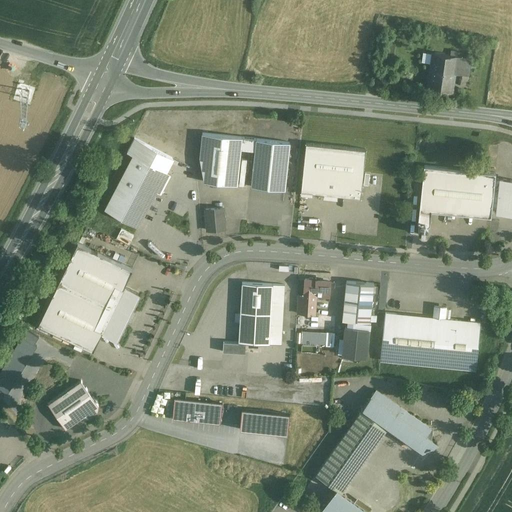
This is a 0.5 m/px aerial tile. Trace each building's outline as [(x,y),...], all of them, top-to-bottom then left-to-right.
[(457,56),(433,53),(428,89),(452,92),(454,72),(457,56)] [(469,58),(457,56),(454,72),(467,74),(469,58)] [(242,137),(202,133),(199,157),(204,182),(237,185),(241,149),(242,137)] [(256,139),(242,137),(241,149),(255,151),(256,139)] [(290,142),(256,139),(255,151),(251,187),(285,190),(290,142)] [(365,149),(306,143),(301,191),(326,193),(326,197),(335,198),(335,194),(360,197),(365,149)] [(166,172),(133,155),(133,156),(129,164),(124,173),(124,174),(120,182),(119,182),(119,183),(115,191),(114,191),(115,191),(110,200),(106,209),(105,208),(105,209),(138,226),(137,225),(142,217),(147,208),(151,199),(152,200),(152,199),(151,199),(156,191),(156,190),(161,181),(165,173),(166,172)] [(495,173),(424,166),(419,209),(431,211),(491,217),(492,209),(495,178),(495,173)] [(510,180),(495,178),(492,209),(497,210),(496,213),(506,214),(506,213),(511,213),(511,180),(510,180)] [(223,208),(205,209),(207,230),(225,229),(223,208)] [(419,209),(418,223),(420,226),(421,225),(423,224),(425,224),(425,225),(426,225),(427,226),(428,226),(430,224),(431,211),(419,209)] [(428,232),(429,230),(428,228),(428,226),(427,226),(426,225),(425,225),(425,224),(423,224),(421,225),(420,226),(419,226),(418,228),(418,230),(418,232),(420,234),(421,235),(423,235),(425,235),(427,233),(428,232)] [(121,228),(116,237),(129,243),(134,234),(121,228)] [(132,268),(77,242),(38,323),(93,349),(102,331),(93,327),(114,282),(123,287),(123,286),(132,268)] [(330,281),(316,280),(316,278),(311,278),(311,280),(304,279),(303,296),(297,296),(296,313),(314,314),(315,296),(327,297),(329,295),(330,281)] [(374,283),(346,281),(342,320),(354,321),(370,323),(374,283)] [(123,287),(114,282),(93,327),(102,331),(116,339),(138,294),(123,286),(123,287)] [(284,285),(242,282),(238,342),(245,343),(281,345),(284,285)] [(481,322),(385,312),(380,360),(476,370),(481,322)] [(370,323),(354,321),(353,327),(345,326),(342,354),(366,356),(370,323)] [(333,343),(333,330),(301,330),(301,342),(333,343)] [(238,342),(223,342),(222,352),(245,353),(245,343),(238,342)] [(98,405),(81,380),(48,404),(65,429),(82,417),(88,418),(97,411),(98,405)] [(430,428),(376,390),(363,408),(388,425),(422,449),(436,443),(425,435),(430,428)] [(175,399),(173,418),(220,422),(221,403),(175,399)] [(363,408),(317,473),(341,491),(388,425),(363,408)] [(242,409),(240,428),(287,433),(289,414),(242,409)] [(370,511),(331,486),(316,509),(320,511),(370,511)]
